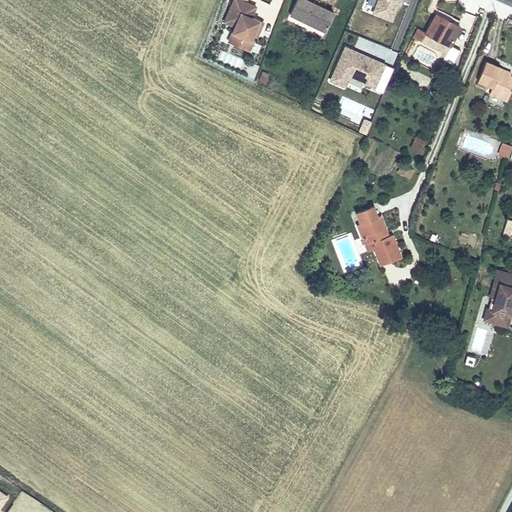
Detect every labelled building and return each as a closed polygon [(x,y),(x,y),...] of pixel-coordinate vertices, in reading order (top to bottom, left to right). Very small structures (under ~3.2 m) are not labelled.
[(235,25),(232,31),(238,34),(239,38),(236,44),(249,49),(253,40),(250,39),(252,34),(254,29),(259,31),(263,21),(251,16),(256,6),(243,0),(233,0),(224,20),(235,25)] [(333,13),(305,0),(296,0),(290,13),(325,30),(333,13)] [(377,0),(373,11),(392,19),(399,1),(401,2),(401,0),(377,0)] [(413,35),(445,52),(459,26),(457,25),(459,21),(437,9),(425,32),(417,27),(413,35)] [(238,34),(232,31),(228,40),(236,44),(239,38),(238,34)] [(453,65),(460,50),(450,45),(443,60),(453,65)] [(343,47),(330,81),(344,87),(348,77),(373,87),(383,64),(370,58),(369,61),(353,55),(354,52),(343,47)] [(354,52),(353,55),(369,61),(370,58),(354,52)] [(485,61),(477,79),(492,86),(490,89),(508,96),(511,85),(511,76),(503,73),(502,75),(498,74),(501,67),(485,61)] [(391,76),(398,79),(404,65),(397,62),(391,76)] [(511,72),(501,67),(498,74),(502,75),(503,73),(509,76),(511,72)] [(427,87),(431,78),(413,71),(410,80),(427,87)] [(508,96),(490,89),(489,93),(506,100),(508,96)] [(419,151),(424,140),(415,136),(410,147),(419,151)] [(511,144),(502,142),(499,154),(511,157),(511,144)] [(396,171),(409,178),(413,170),(401,163),(396,171)] [(356,212),(360,223),(375,216),(371,206),(356,212)] [(379,215),(357,224),(362,236),(366,235),(369,242),(373,241),(374,245),(372,245),(376,254),(380,265),(400,257),(390,234),(387,235),(384,237),(382,233),(385,231),(379,215)] [(366,235),(362,236),(370,256),(376,254),(372,245),(374,245),(373,241),(369,242),(366,235)] [(511,282),(502,279),(493,305),(498,307),(495,316),(490,315),(486,326),(507,333),(510,323),(511,323),(511,282)] [(0,506),(8,495),(0,489),(0,506)]
